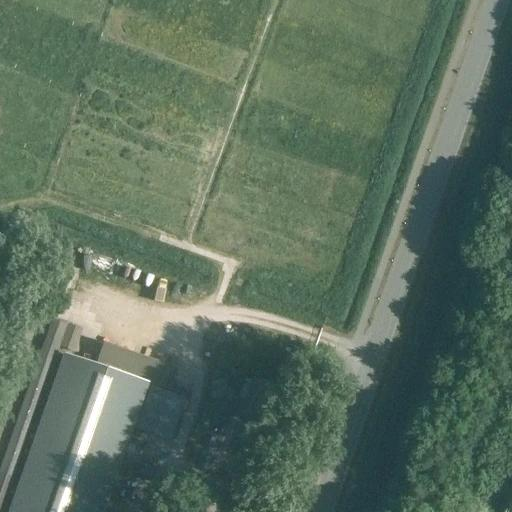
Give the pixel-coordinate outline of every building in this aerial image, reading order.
[(0,423),(28,343),(16,339),(0,385),(0,423)] [(22,455),(58,353),(46,349),(11,451),(22,455)] [(10,511),(102,511),(128,439),(147,384),(65,356),(10,511)] [(233,396),(229,410),(241,415),(240,417),(265,425),(278,388),(253,379),(246,401),(233,396)] [(150,386),(136,428),(170,440),(184,398),(150,386)] [(0,511),(2,511),(10,492),(0,488),(0,511)]
